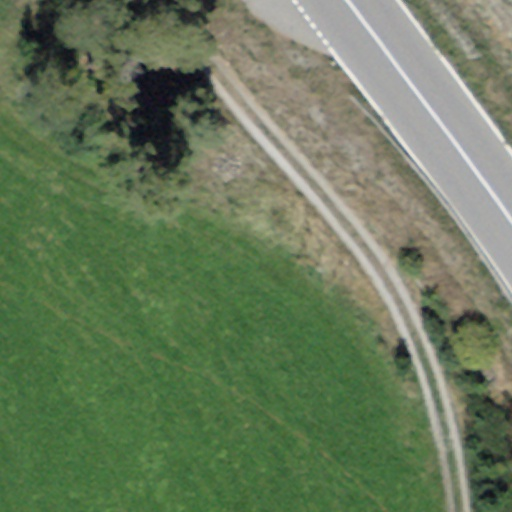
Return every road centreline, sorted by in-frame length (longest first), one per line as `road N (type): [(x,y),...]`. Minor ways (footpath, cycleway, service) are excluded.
road 1 (track): [(458,511),(439,397),(382,258),(206,58),(169,0)]
road 2 (primary): [(511,222),(349,0)]
